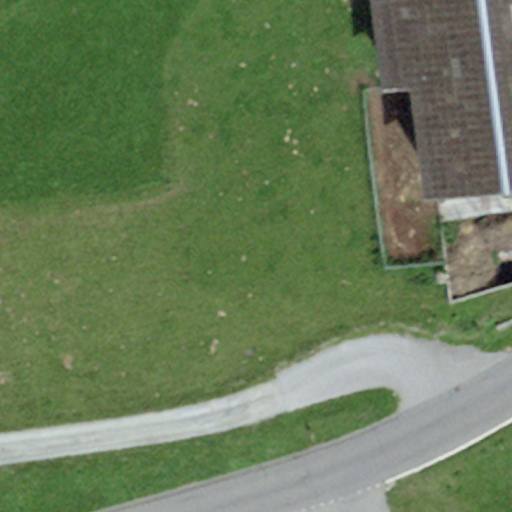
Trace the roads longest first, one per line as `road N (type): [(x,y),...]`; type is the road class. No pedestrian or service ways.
road 1 (track): [(0,449),(226,419),(376,363),(422,376),(455,423)]
road 2 (tertiary): [(320,481),(511,390)]
